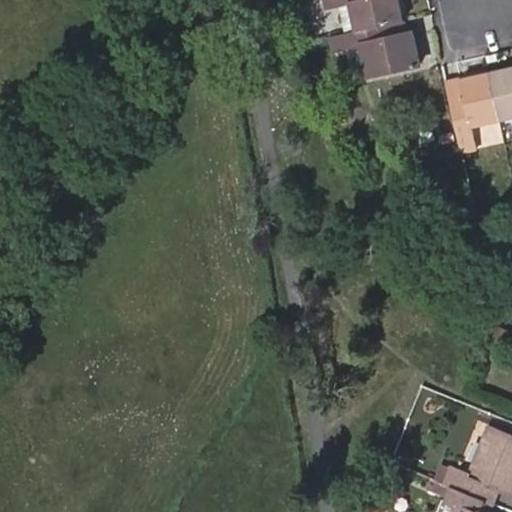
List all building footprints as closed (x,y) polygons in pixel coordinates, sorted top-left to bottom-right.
[(404,19),(400,0),(324,0),(325,3),(338,0),(350,0),(357,29),(404,19)] [(408,30),(404,19),(357,29),(333,33),(337,47),(360,42),(366,71),(421,60),(415,29),(408,30)] [(511,66),(490,70),(501,118),(511,115),(511,66)] [(466,102),(454,105),(461,139),(476,136),(473,123),(501,118),(490,70),(461,77),(466,102)] [(511,325),(511,307),(508,305),(502,321),(511,325)] [(511,489),(511,437),(485,428),(468,470),(445,461),(440,472),(432,469),(429,475),(452,484),(487,497),(492,499),(497,487),(511,491),(511,489)] [(484,511),(482,511),(487,497),(452,484),(446,497),(441,497),(434,511),(484,511)]
